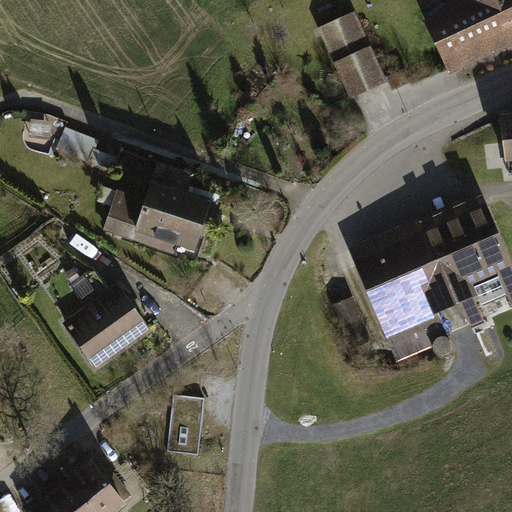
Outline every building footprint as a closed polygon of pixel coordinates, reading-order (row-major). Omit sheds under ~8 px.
[(427,24),(452,78),(511,50),(511,0),(445,0),(449,8),(425,19),(427,24)] [(320,30),(352,100),(389,84),(357,13),(320,30)] [(408,70),(388,79),(394,91),(413,82),(408,70)] [(30,145),(51,148),(55,116),(35,113),(30,145)] [(510,178),(511,177),(511,114),(502,116),(510,178)] [(72,125),(64,136),(90,155),(98,143),(72,125)] [(122,183),(146,191),(148,186),(163,191),(182,197),(189,173),(131,155),(122,183)] [(154,252),(159,237),(213,254),(227,211),(206,205),(214,181),(189,173),(182,197),(163,191),(154,219),(129,211),(119,241),(154,252)] [(349,245),(389,337),(440,315),(438,308),(460,298),(472,324),(489,317),(511,307),(511,257),(482,187),(349,245)] [(119,286),(64,324),(98,373),(153,334),(119,286)] [(332,304),(354,354),(376,345),(354,295),(332,304)] [(204,408),(205,397),(174,394),(168,451),(199,454),(203,420),(204,408)] [(104,510),(123,494),(91,455),(71,471),(104,510)] [(27,511),(101,511),(104,510),(71,471),(25,510),(27,511)]
